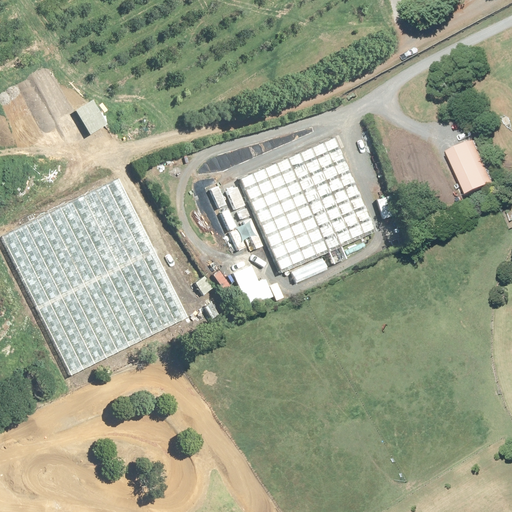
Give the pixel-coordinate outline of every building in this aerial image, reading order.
[(89,100),(71,111),(86,136),(104,125),(89,100)] [(341,261),(336,249),(374,232),(331,138),(236,182),(279,276),(287,272),(292,283),(341,261)] [(472,140),(446,152),(466,195),(492,183),(472,140)] [(184,318),(114,181),(0,239),(0,245),(68,377),(184,318)] [(224,204),(216,186),(208,190),(216,208),(224,204)] [(242,207),(234,187),(225,191),(233,211),(242,207)] [(261,246),(249,218),(240,222),(241,225),(235,228),(227,209),(218,213),(235,252),(244,248),(241,240),(247,237),(252,250),(261,246)] [(250,254),(226,263),(244,308),(267,299),(250,254)] [(230,287),(217,269),(210,275),(222,292),(230,287)] [(213,288),(205,276),(193,283),(202,296),(213,288)] [(218,314),(209,303),(201,309),(210,320),(218,314)]
